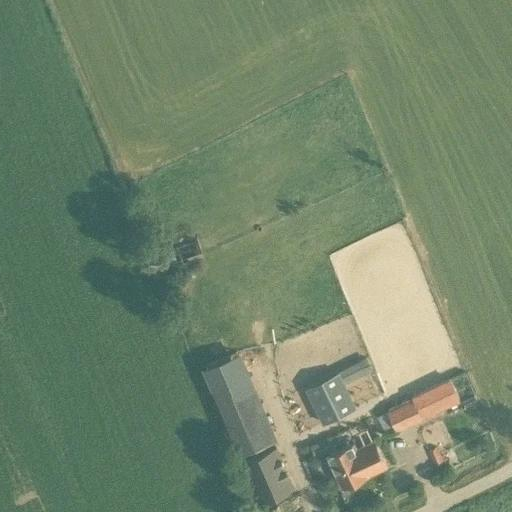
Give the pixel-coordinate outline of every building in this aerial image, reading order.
[(204,258),(196,239),(168,250),(173,270),(204,258)] [(203,366),(238,451),(277,435),(241,350),(203,366)] [(356,406),(339,371),(306,386),(324,422),(356,406)] [(460,400),(451,379),(388,407),(398,428),(460,400)] [(316,442),(320,452),(354,441),(350,430),(316,442)] [(357,446),(355,441),(327,453),(343,488),(371,475),(370,474),(389,465),(376,437),(357,446)] [(296,487),(278,444),(241,460),(259,503),(296,487)] [(442,461),(436,448),(428,451),(434,465),(442,461)]
